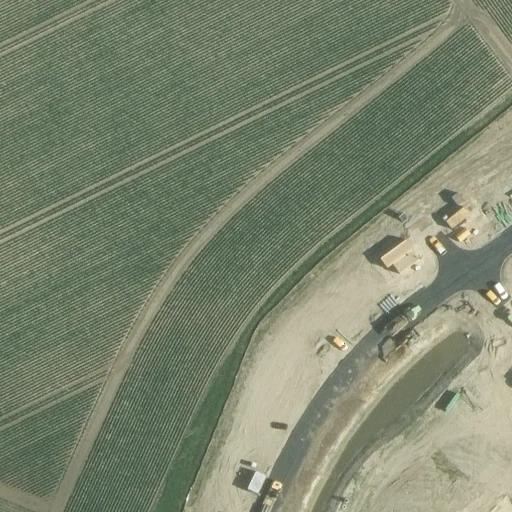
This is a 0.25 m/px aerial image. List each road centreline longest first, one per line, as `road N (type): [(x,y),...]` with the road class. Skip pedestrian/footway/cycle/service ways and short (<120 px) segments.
road 1 (residential): [(203,26),(466,272)]
road 2 (tertiary): [(265,511),(309,425),(355,362),(466,272)]
road 3 (residential): [(1,17),(62,63),(100,70),(174,51),(203,26)]
